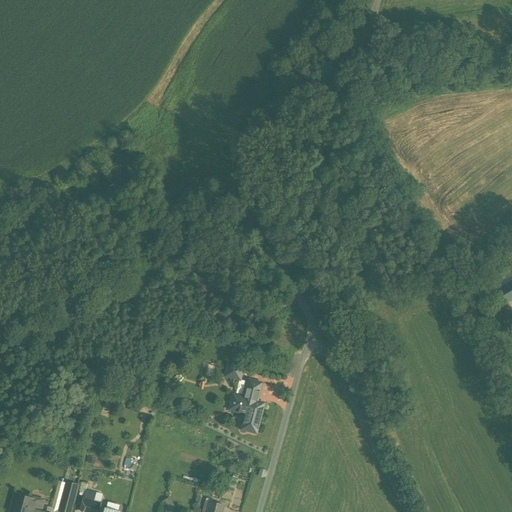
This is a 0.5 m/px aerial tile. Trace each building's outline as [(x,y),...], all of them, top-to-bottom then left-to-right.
[(511,299),(511,274),(495,284),(505,303),(511,299)] [(486,298),(475,306),(487,325),(501,315),(490,296),(486,298)] [(209,375),(209,371),(215,371),(216,362),(204,360),(202,374),(209,375)] [(245,370),(229,365),(225,378),(241,383),(245,370)] [(266,384),(248,379),(243,397),(235,394),(231,411),(246,415),(242,432),(258,436),(266,405),(261,404),(266,384)] [(74,511),(81,487),(67,483),(59,511),(74,511)] [(98,511),(99,511),(104,497),(88,492),(86,501),(79,499),(76,511),(79,511),(83,511),(85,508),(98,511)] [(38,500),(15,493),(9,511),(35,511),(38,500)] [(164,502),(169,511),(177,506),(173,498),(164,502)] [(204,511),(208,511),(226,511),(229,505),(208,499),(204,511)]
